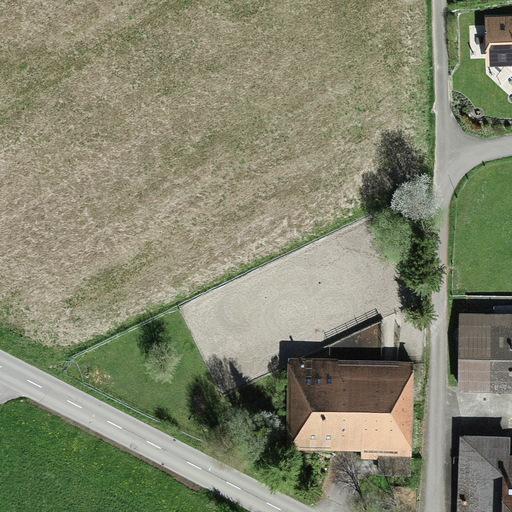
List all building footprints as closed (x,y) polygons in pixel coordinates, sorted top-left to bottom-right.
[(511,13),(484,14),(485,64),(511,63),(511,68),(501,82),(511,92),(511,13)] [(511,310),(458,310),(457,389),(511,389),(511,310)] [(289,355),(287,446),(361,448),(361,457),(378,457),(378,453),(411,454),(414,359),(338,357),(338,356),(289,355)] [(511,511),(511,450),(510,451),(510,433),(459,432),(457,511),(511,511)] [(411,454),(378,453),(378,457),(378,473),(411,474),(411,454)]
